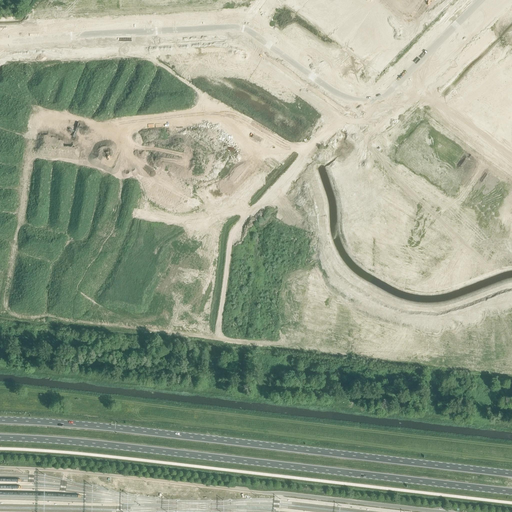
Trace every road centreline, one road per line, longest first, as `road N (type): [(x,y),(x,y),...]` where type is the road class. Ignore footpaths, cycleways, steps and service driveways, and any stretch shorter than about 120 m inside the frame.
road 1 (unclassified): [(0,48),(239,37),(348,111),(366,115),(391,101),(492,0)]
road 2 (unclassified): [(468,0),(382,86),(360,95),(236,20),(0,29)]
road 3 (primary): [(0,437),(511,491)]
road 4 (primary): [(511,474),(0,420)]
